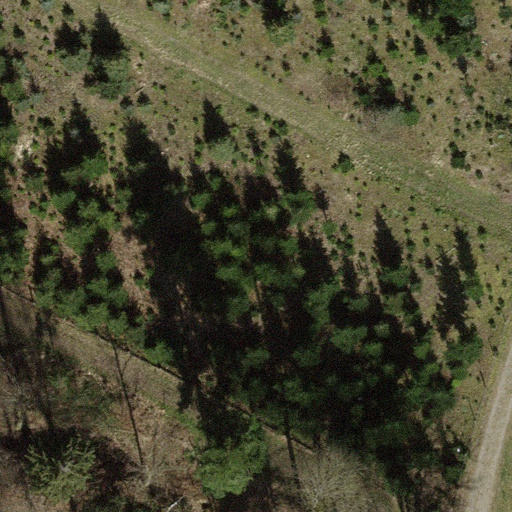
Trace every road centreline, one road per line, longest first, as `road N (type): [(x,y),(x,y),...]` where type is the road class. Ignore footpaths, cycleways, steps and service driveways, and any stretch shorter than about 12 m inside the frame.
road 1 (track): [(0,321),(350,511)]
road 2 (track): [(487,511),(492,450),(511,394)]
